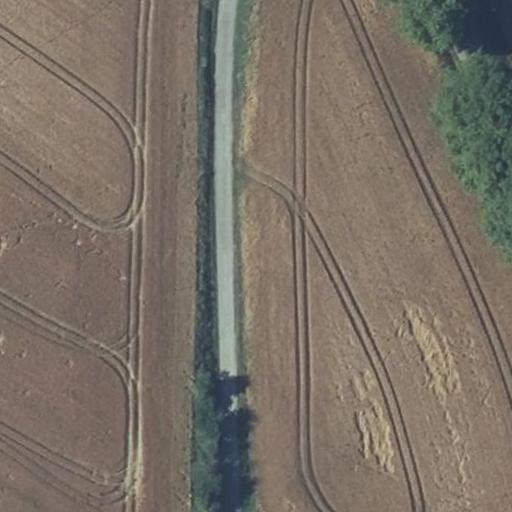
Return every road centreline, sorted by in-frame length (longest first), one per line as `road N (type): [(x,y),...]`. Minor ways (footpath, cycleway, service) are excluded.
road 1 (unclassified): [(221,0),(230,511)]
road 2 (tertiary): [(511,145),(443,0)]
